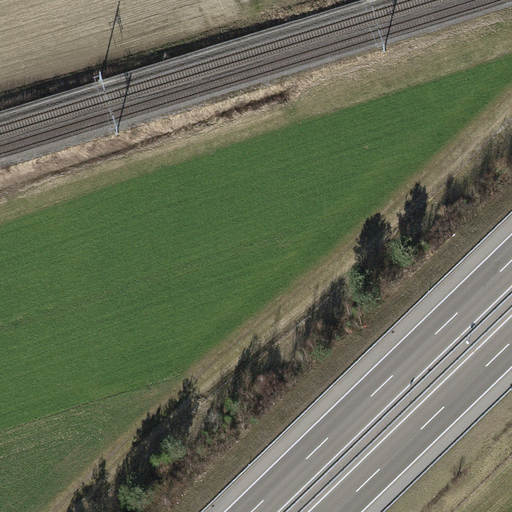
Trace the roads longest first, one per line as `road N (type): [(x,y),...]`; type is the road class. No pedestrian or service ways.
road 1 (track): [(64,511),(132,438),(372,233),(511,95)]
road 2 (motorway): [(511,262),(253,511)]
road 3 (motorway): [(337,511),(511,343)]
